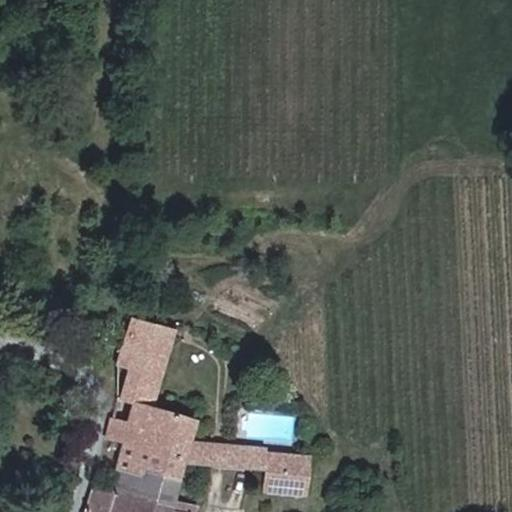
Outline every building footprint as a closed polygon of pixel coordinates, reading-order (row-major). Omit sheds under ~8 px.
[(158,318),(122,309),(107,360),(106,402),(99,428),(118,436),(142,444),(136,467),(173,477),(177,464),(184,438),(190,415),(129,398),(142,341),(153,341),(158,318)] [(227,448),(184,438),(177,464),(221,473),(227,448)] [(259,455),(227,448),(221,473),(253,479),(257,461),(259,455)] [(257,461),(253,479),(250,493),(292,505),(300,473),(257,461)] [(110,464),(109,473),(106,485),(131,494),(168,504),(170,494),(173,477),(136,467),(134,471),(110,464)] [(90,467),(79,511),(98,511),(106,485),(109,473),(90,467)] [(126,511),(131,494),(106,485),(98,511),(126,511)] [(168,504),(131,494),(126,511),(193,511),(168,504)] [(170,494),(168,504),(193,511),(196,500),(170,494)]
